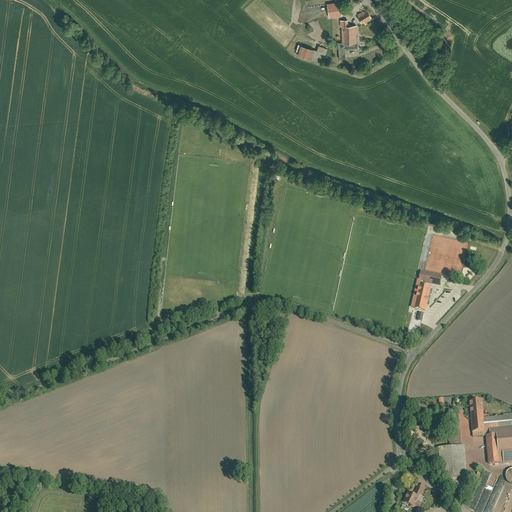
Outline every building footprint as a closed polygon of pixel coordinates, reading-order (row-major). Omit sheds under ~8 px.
[(327,4),(329,18),(342,16),(339,1),(327,4)] [(361,24),(364,22),(366,26),(373,23),(371,19),(372,18),(368,10),(365,11),(364,10),(357,14),(358,15),(357,16),(361,24)] [(356,25),(355,20),(341,20),(342,44),(357,44),(357,25),(356,25)] [(357,48),(357,44),(342,44),(339,44),(339,59),(344,59),(344,48),(357,48)] [(310,60),(313,50),(299,46),(296,56),(310,60)] [(322,53),(313,50),(310,60),(326,64),(331,49),(323,47),(322,53)] [(442,275),(421,271),(419,282),(440,286),(442,275)] [(429,287),(419,285),(413,309),(425,311),(429,287)] [(485,431),(485,430),(484,416),(482,399),(468,401),(471,432),(485,431)] [(485,430),(489,429),(511,427),(511,413),(484,416),(485,430)] [(496,435),(498,455),(511,453),(511,427),(489,429),(489,435),(496,435)] [(498,455),(496,435),(489,435),(485,436),(486,448),(487,464),(498,463),(498,455)] [(466,478),(464,447),(449,448),(438,449),(440,480),(446,479),(466,478)] [(487,464),(486,448),(478,449),(479,465),(487,464)] [(474,511),(491,511),(494,505),(488,503),(492,491),(485,488),(490,474),(484,472),(471,509),(476,511),(474,511)] [(411,507),(416,497),(407,492),(402,503),(411,507)]
